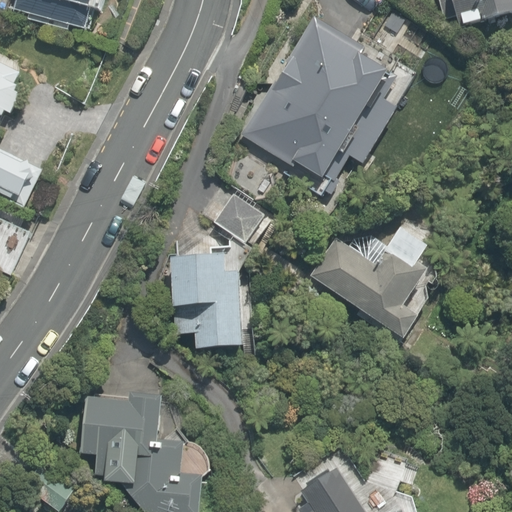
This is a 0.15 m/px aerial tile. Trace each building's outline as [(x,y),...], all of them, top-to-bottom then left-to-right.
[(6,0),(3,13),(85,32),(92,0),(6,0)] [(511,0),(444,0),(457,35),(511,16),(511,0)] [(352,46),(312,21),(237,143),(284,172),(278,181),(322,209),(350,164),(362,171),(421,76),(358,37),(352,46)] [(0,128),(22,73),(0,62),(0,190),(24,203),(42,169),(0,149),(0,128)] [(276,223),(234,191),(209,224),(251,256),(276,223)] [(342,233),(308,278),(402,351),(440,302),(411,280),(430,255),(394,226),(371,256),(342,233)] [(243,353),(240,252),(213,253),(213,261),(170,262),(172,341),(194,340),(194,355),(243,353)] [(126,409),(81,405),(76,463),(100,465),(98,493),(125,495),(123,511),(199,511),(202,484),(182,483),(185,450),(157,448),(162,400),(127,396),(126,409)] [(369,501),(341,454),(298,479),(316,511),(413,511),(398,484),(369,501)]
